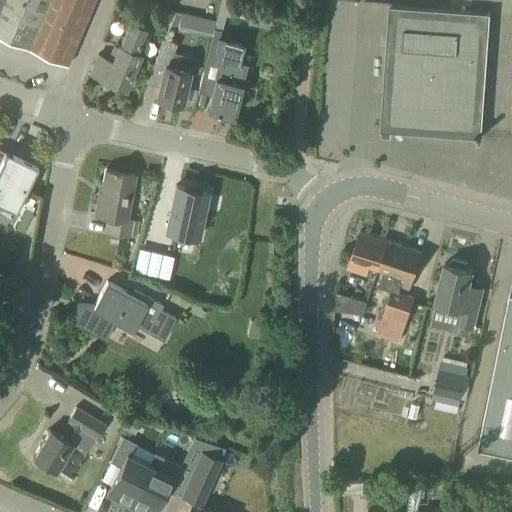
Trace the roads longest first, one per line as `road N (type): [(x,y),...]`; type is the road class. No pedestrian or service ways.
road 1 (unclassified): [(316,511),(311,251),(326,203)]
road 2 (residential): [(0,403),(21,368),(73,123)]
road 3 (unclassified): [(326,203),(278,170),(73,123)]
road 4 (unclassified): [(511,223),(371,188),(343,191),(326,203)]
